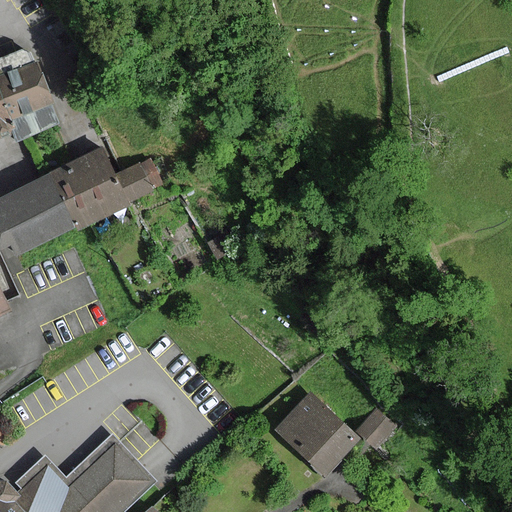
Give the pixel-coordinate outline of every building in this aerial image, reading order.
[(0,135),(16,129),(19,136),(59,121),(31,47),(0,58),(0,135)] [(105,147),(54,173),(80,226),(163,185),(150,158),(118,173),(105,147)] [(80,226),(54,173),(0,198),(0,236),(6,248),(17,242),(23,253),(80,226)] [(237,246),(228,232),(212,242),(221,256),(237,246)] [(0,313),(10,309),(0,286),(0,313)] [(311,394),(278,429),(327,475),(360,440),(311,394)] [(396,426),(377,410),(360,429),(379,445),(396,426)] [(122,511),(157,480),(116,436),(69,480),(47,456),(30,473),(10,491),(2,483),(0,485),(0,511),(122,511)]
